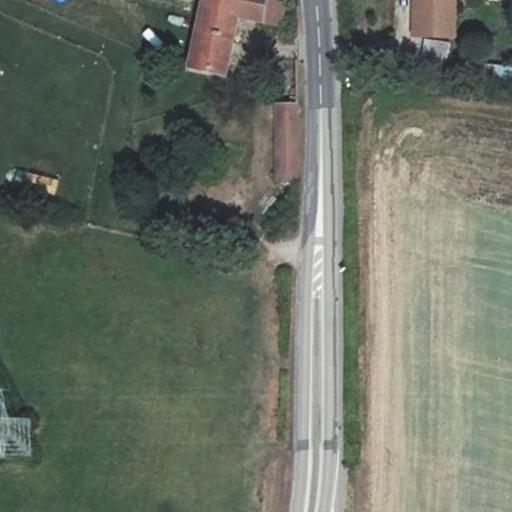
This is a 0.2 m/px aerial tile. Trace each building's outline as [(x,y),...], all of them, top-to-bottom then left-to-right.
[(203,0),(191,68),(225,77),(238,19),(275,21),(277,0),(203,0)] [(412,0),(411,36),(439,37),(440,0),(412,0)] [(450,37),(451,0),(440,0),(439,37),(450,37)] [(422,56),(446,59),(448,46),(424,43),(422,56)] [(451,65),(450,80),(508,84),(509,69),(451,65)] [(298,184),(292,94),(276,93),(277,140),(273,140),(273,184),(298,184)]
